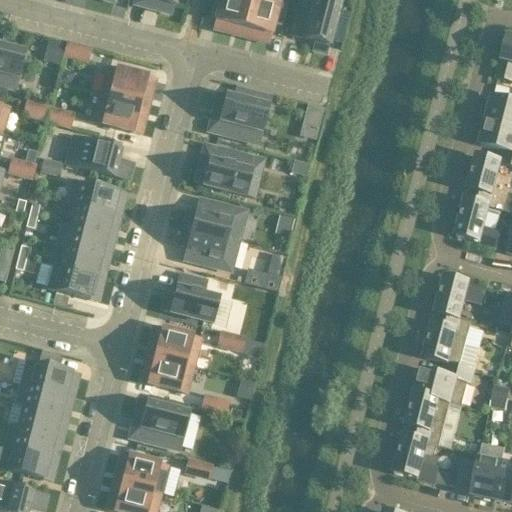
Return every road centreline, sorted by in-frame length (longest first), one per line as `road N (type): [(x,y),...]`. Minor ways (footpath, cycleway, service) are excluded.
road 1 (residential): [(118,345),(188,53)]
road 2 (residential): [(511,17),(500,14),(438,254)]
road 3 (residential): [(376,492),(438,254)]
road 4 (residential): [(188,53),(0,5)]
road 5 (residential): [(76,511),(118,345)]
road 6 (residential): [(323,89),(188,53)]
road 7 (residential): [(118,345),(0,316)]
